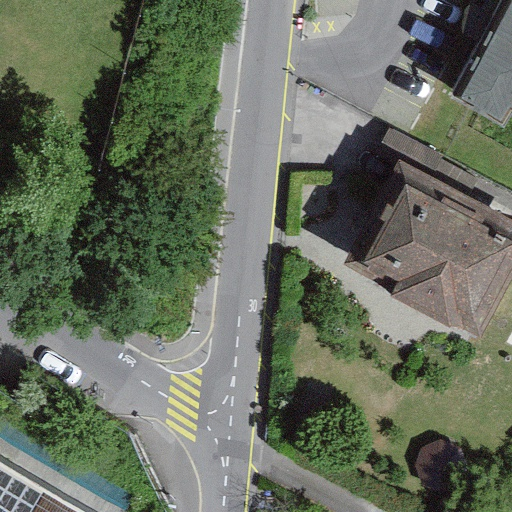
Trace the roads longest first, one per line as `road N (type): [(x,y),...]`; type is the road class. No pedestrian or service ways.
road 1 (residential): [(233,432),(274,0)]
road 2 (residential): [(233,432),(0,292)]
